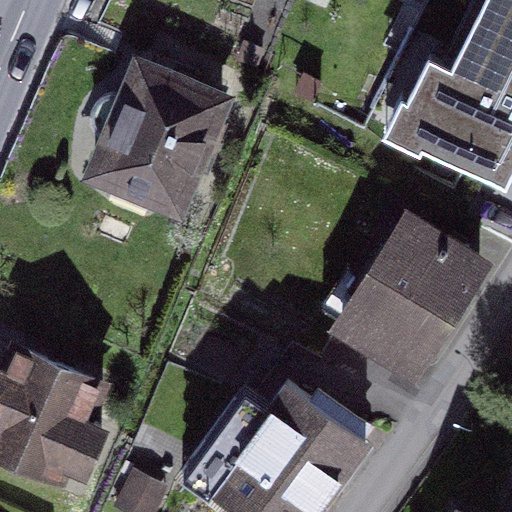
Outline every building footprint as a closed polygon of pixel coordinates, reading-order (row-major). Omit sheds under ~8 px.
[(387,127),(506,184),(511,172),(511,0),(483,0),(453,63),(425,50),(387,127)] [(89,172),(177,208),(224,96),(136,59),(89,172)] [(316,311),(415,367),(475,262),(377,206),(316,311)] [(4,348),(0,357),(0,444),(90,480),(112,425),(92,417),(104,388),(4,348)] [(251,396),(196,478),(246,511),(308,511),(357,440),(287,394),(275,412),(251,396)] [(155,421),(141,444),(183,469),(197,445),(155,421)]
